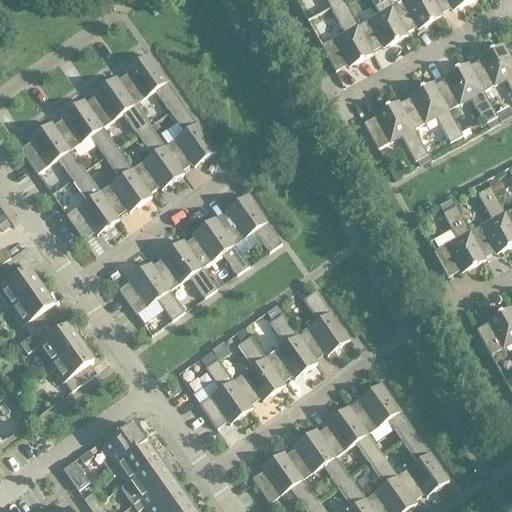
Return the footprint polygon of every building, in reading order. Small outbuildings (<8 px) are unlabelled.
[(324,0),(330,10),(343,3),(341,0),(324,0)] [(391,9),(386,0),(369,0),(379,16),(357,28),(356,29),(370,55),(371,54),(381,49),(383,51),(407,38),(406,36),(405,36),(391,10),(391,9)] [(408,0),(391,9),(391,10),(405,36),(406,36),(416,30),(418,32),(442,19),(440,17),(430,0),(408,0)] [(477,0),(476,0),(430,0),(440,17),(451,11),(452,14),(477,0)] [(357,28),(343,3),(330,10),(344,35),(321,48),(335,74),(347,68),(348,70),(372,57),(371,54),(370,55),(356,29),(357,28)] [(511,64),(502,47),(484,57),(478,60),(479,63),(469,68),(468,69),(482,95),(483,95),(505,83),(511,95),(511,64)] [(182,106),(148,57),(133,67),(135,70),(118,83),(117,83),(135,108),(155,94),(169,115),(182,106)] [(469,68),(467,66),(443,79),(444,82),(434,87),(433,88),(448,114),(470,102),(484,127),(497,120),(495,117),(483,95),(482,95),(468,69),(469,68)] [(103,93),(85,106),(102,131),(103,130),(123,117),(137,137),(150,128),(135,108),(117,83),(118,83),(116,80),(101,90),(103,93)] [(434,87),(432,85),(408,98),(410,101),(399,106),(399,107),(413,133),(414,133),(436,121),(449,146),(462,139),(448,114),(433,88),(434,87)] [(71,116),(53,128),(53,129),(70,154),(71,153),(90,139),(105,160),(117,151),(103,130),(102,131),(85,106),(83,103),(69,113),(71,116)] [(399,106),(398,104),(374,117),(375,120),(363,126),(378,152),(401,140),(415,165),(428,158),(414,133),(413,133),(399,107),(399,106)] [(216,154),(182,106),(169,115),(184,135),(164,149),(181,174),(182,174),(200,161),(202,164),(216,154)] [(38,139),(20,152),(37,177),(58,162),(72,183),(85,174),(71,153),(70,154),(53,129),(51,126),(36,136),(38,139)] [(164,149),(150,128),(137,137),(152,158),(132,172),(149,197),(167,184),(169,187),(184,177),(182,174),(181,174),(164,149)] [(132,172),(117,151),(105,160),(119,181),(100,195),(99,195),(117,220),(117,219),(135,207),(137,210),(152,200),(149,197),(132,172)] [(100,195),(85,174),(72,183),(87,204),(66,218),(84,243),(103,230),(105,233),(119,222),(117,219),(117,220),(99,195),(100,195)] [(495,197),(502,193),(497,182),(489,187),(495,197)] [(504,216),(490,190),(477,197),(491,223),(470,235),(469,235),(483,261),(484,261),(494,255),(496,258),(511,248),(511,231),(504,216)] [(282,247),(247,198),(233,208),(235,211),(216,224),(234,249),(234,248),(254,235),(269,256),(282,247)] [(470,235),(456,209),(443,216),(457,241),(433,254),(448,280),(460,274),(461,277),(485,263),(484,261),(483,261),(469,235),(470,235)] [(200,231),(202,234),(184,247),(202,271),(222,257),(237,278),(249,270),(234,248),(234,249),(216,224),(215,221),(200,231)] [(170,257),(152,269),(169,294),(170,294),(189,280),(204,301),(217,292),(202,271),(184,247),(182,243),(168,254),(170,257)] [(0,253),(0,268),(10,262),(3,252),(0,253)] [(138,279),(127,287),(119,293),(136,317),(157,303),(172,324),(185,315),(170,294),(169,294),(152,269),(150,266),(136,276),(138,279)] [(20,276),(13,267),(0,275),(0,298),(9,312),(41,290),(27,271),(20,276)] [(115,271),(108,276),(113,283),(120,278),(115,271)] [(54,308),(41,290),(9,312),(23,330),(25,329),(32,338),(53,323),(46,314),(54,308)] [(349,343),(315,294),(302,303),(317,324),(297,338),(315,363),(333,350),(335,353),(349,343)] [(276,308),(267,315),(273,324),(283,317),(276,308)] [(511,312),(511,310),(486,323),(488,326),(476,332),(490,358),(511,346),(511,313),(511,312)] [(270,326),(285,347),(265,361),(282,386),(283,386),(300,373),(302,376),(317,366),(315,363),(297,338),(283,317),(273,324),(270,326)] [(60,333),(53,323),(32,338),(20,347),(27,357),(36,350),(49,368),(80,346),(67,328),(60,333)] [(244,331),(236,336),(243,345),(250,340),(244,331)] [(238,349),(252,370),(232,384),(250,409),(250,408),(268,396),(270,399),(285,389),(283,386),(282,386),(265,361),(250,340),(243,345),(238,349)] [(93,365),(80,346),(49,368),(62,387),(65,385),(71,395),(93,380),(86,370),(93,365)] [(224,346),(212,354),(218,363),(220,365),(231,357),(224,346)] [(212,354),(200,362),(206,371),(218,363),(212,354)] [(205,371),(220,393),(199,407),(217,432),(236,419),(238,422),(252,411),(250,408),(250,409),(232,384),(220,365),(218,363),(206,371),(205,371)] [(415,435),(380,387),(366,397),(368,400),(350,413),(367,438),(368,437),(387,424),(402,444),(415,435)] [(335,423),(318,435),(317,436),(335,461),(335,460),(355,446),(369,467),(382,458),(368,437),(367,438),(350,413),(348,410),(333,420),(335,423)] [(139,436),(133,428),(102,450),(110,462),(104,466),(108,473),(149,444),(142,434),(139,436)] [(303,446),(285,458),(285,459),(302,483),(303,483),(322,469),(337,490),(350,481),(335,460),(335,461),(317,436),(318,435),(316,432),(301,443),(303,446)] [(449,484),(415,435),(402,444),(416,465),(397,479),(396,479),(414,504),(432,491),(434,494),(449,484)] [(156,454),(149,444),(108,473),(113,479),(119,475),(127,486),(158,464),(153,456),(156,454)] [(89,454),(80,461),(84,467),(90,462),(91,456),(89,454)] [(269,466),(271,469),(252,482),(270,507),(289,493),(302,511),(305,511),(317,504),(303,483),(302,483),(285,459),(285,458),(283,455),(269,466)] [(397,479),(382,458),(369,467),(384,488),(364,502),(371,511),(408,511),(416,507),(414,504),(396,479),(397,479)] [(164,472),(158,464),(127,486),(135,497),(129,502),(133,508),(174,479),(167,469),(164,472)] [(74,465),(63,473),(78,494),(89,486),(74,465)] [(181,489),(174,479),(133,508),(135,511),(141,511),(144,510),(145,511),(165,511),(183,499),(178,491),(181,489)] [(364,502),(350,481),(337,490),(352,511),(349,511),(371,511),(364,502)] [(92,497),(84,502),(91,511),(98,506),(92,497)] [(189,507),(183,499),(165,511),(196,511),(192,505),(189,507)]
